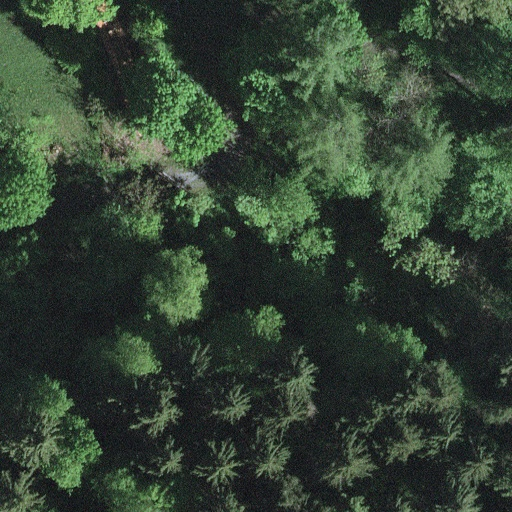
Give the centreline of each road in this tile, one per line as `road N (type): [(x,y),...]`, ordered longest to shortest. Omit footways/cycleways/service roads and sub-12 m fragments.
road 1 (track): [(0,217),(213,173),(230,159),(243,122),(205,61),(207,41),(232,21)]
road 2 (track): [(511,95),(313,23),(232,21)]
road 3 (track): [(93,202),(83,151),(57,128),(0,124)]
